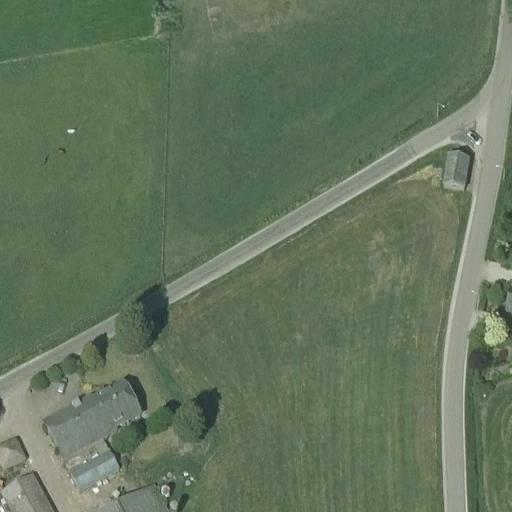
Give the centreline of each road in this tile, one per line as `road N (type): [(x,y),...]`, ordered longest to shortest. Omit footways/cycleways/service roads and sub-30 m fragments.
road 1 (unclassified): [(0,388),(496,113)]
road 2 (unclassified): [(455,511),(457,339),(496,113)]
